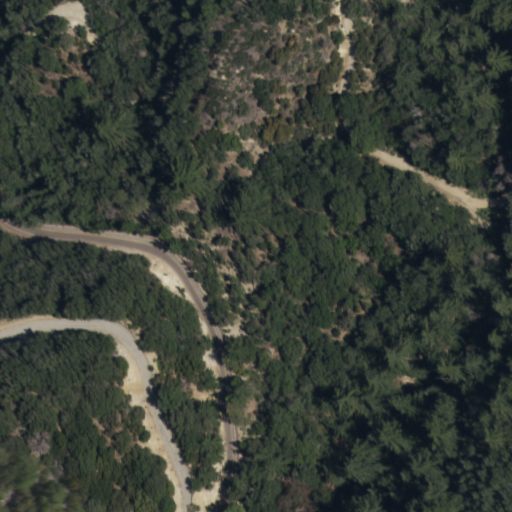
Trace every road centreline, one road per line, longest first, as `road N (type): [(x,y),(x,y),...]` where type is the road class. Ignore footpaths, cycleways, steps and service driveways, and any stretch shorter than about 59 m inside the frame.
road 1 (track): [(511,167),(495,201),(479,206),(450,198),(349,137),(341,111),(351,65),(342,0),(181,14),(169,75),(140,105),(77,19),(44,20),(0,55)]
road 2 (tertiary): [(211,511),(220,452),(201,324),(186,280),(143,244),(19,227),(0,216)]
